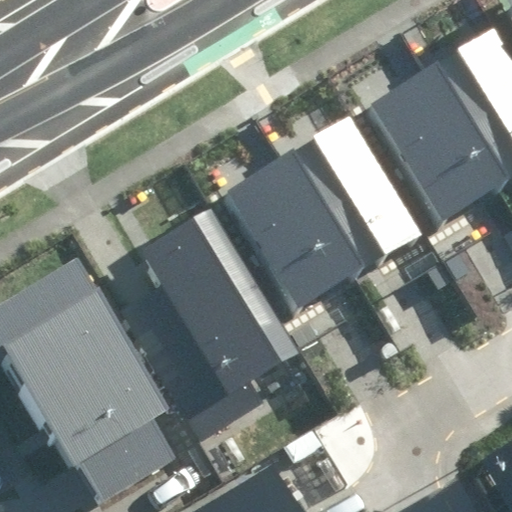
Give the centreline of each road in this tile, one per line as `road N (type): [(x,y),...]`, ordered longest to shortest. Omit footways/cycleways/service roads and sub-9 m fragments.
road 1 (residential): [(511,357),(429,407),(410,428),(400,476),(416,511)]
road 2 (secondary): [(148,0),(0,89)]
